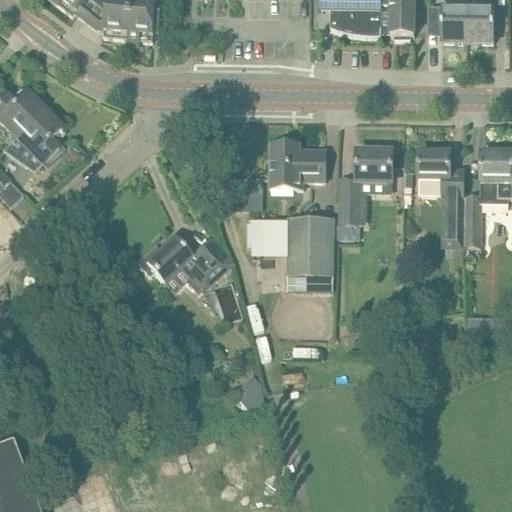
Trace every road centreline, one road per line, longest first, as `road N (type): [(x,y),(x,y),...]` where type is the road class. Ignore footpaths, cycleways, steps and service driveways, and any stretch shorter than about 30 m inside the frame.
road 1 (tertiary): [(511,99),(164,94)]
road 2 (residential): [(0,267),(145,143),(164,94)]
road 3 (tertiary): [(164,94),(83,66),(0,2)]
